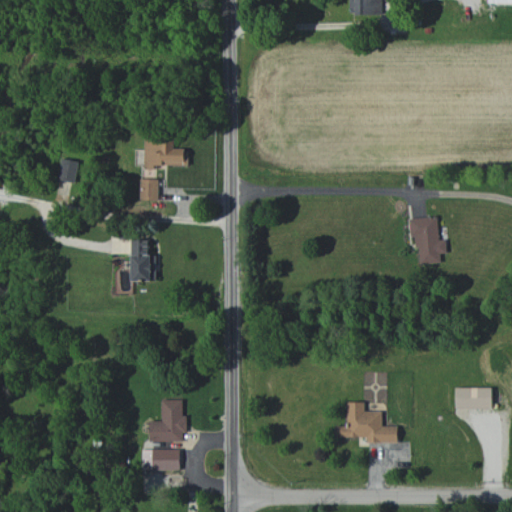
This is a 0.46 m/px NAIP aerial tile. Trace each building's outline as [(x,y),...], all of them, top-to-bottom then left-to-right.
[(350,0),(350,15),(383,14),(382,0),(350,0)] [(189,166),(189,149),(174,149),(175,138),(145,138),(145,166),(189,166)] [(79,162),(62,158),(58,179),(74,183),(79,162)] [(141,200),(159,200),(159,179),(141,179),(141,200)] [(410,218),(411,237),(417,237),(419,264),(441,263),(441,253),(447,253),(446,240),(439,240),(437,216),(410,218)] [(156,280),(156,255),(150,255),(150,239),(132,239),(132,281),(156,280)] [(492,408),(492,388),(456,387),(456,408),(492,408)] [(183,399),(162,400),(162,421),(150,421),(150,441),(183,440),(183,432),(187,432),(187,416),(183,416),(183,399)] [(398,442),(398,425),(382,426),(382,411),(365,411),(365,402),(348,402),(348,426),(336,426),(337,437),(367,437),(367,443),(398,442)] [(142,449),(143,470),(180,469),(179,449),(142,449)]
